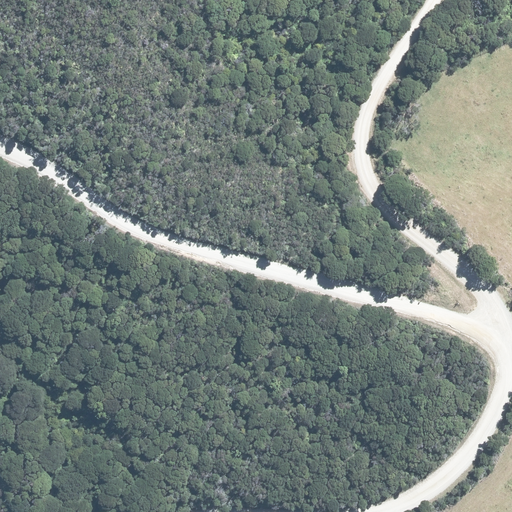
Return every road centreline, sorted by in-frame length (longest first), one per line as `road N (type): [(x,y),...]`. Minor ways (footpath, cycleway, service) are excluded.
road 1 (unclassified): [(510,346),(110,211),(0,154)]
road 2 (unclassified): [(435,0),(365,117),(365,162),(388,203),(474,283),(510,346)]
road 3 (unclassified): [(510,346),(510,370),(484,424),(446,473),(383,511)]
